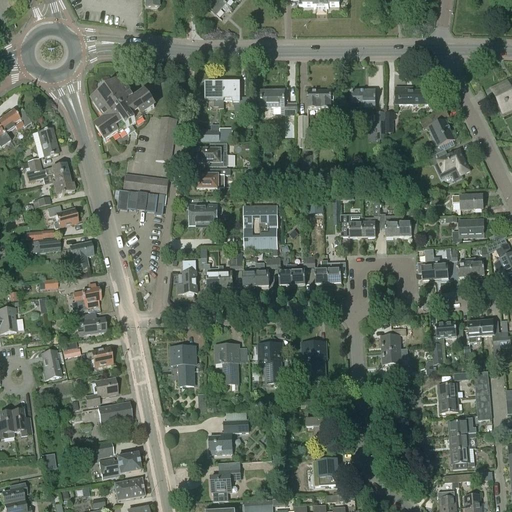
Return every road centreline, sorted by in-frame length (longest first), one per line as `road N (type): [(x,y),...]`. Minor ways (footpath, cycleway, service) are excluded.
road 1 (tertiary): [(128,320),(61,69)]
road 2 (residential): [(410,511),(365,461),(355,311)]
road 3 (residential): [(155,318),(184,107)]
road 4 (residential): [(155,318),(355,311)]
road 5 (tertiary): [(167,511),(128,320)]
road 6 (residential): [(511,199),(441,51)]
road 7 (secondary): [(289,52),(130,45)]
road 8 (secondary): [(441,51),(289,52)]
road 9 (residential): [(407,307),(405,264),(356,265),(355,311)]
road 10 (residential): [(503,511),(495,378)]
